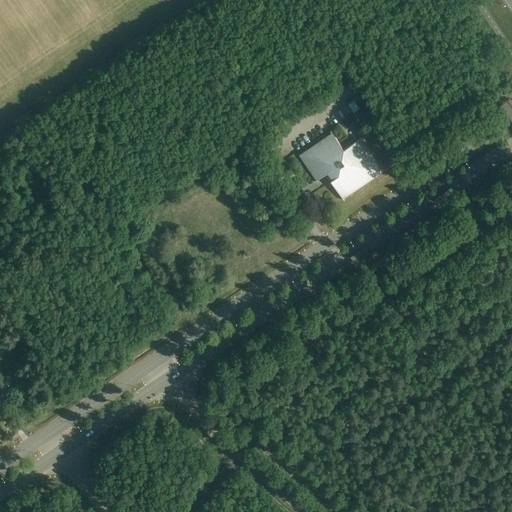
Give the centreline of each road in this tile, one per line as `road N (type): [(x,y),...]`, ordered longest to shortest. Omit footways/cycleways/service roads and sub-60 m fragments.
road 1 (unclassified): [(0,492),(511,145)]
road 2 (unclassified): [(511,121),(0,467)]
